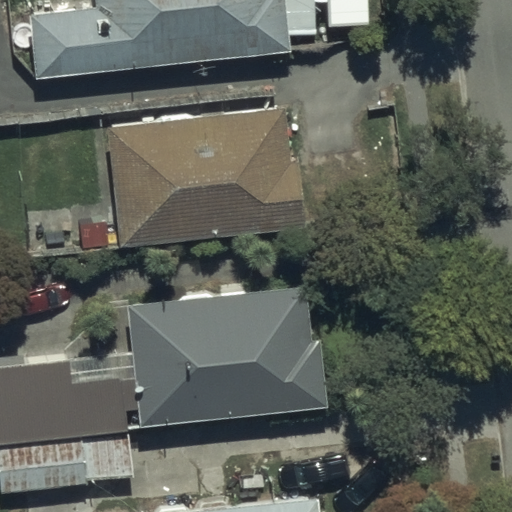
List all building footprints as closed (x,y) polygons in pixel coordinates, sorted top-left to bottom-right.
[(29,0),(35,59),(290,35),(286,0),(29,0)] [(283,89),(105,107),(118,230),(306,211),(299,141),(289,142),(283,89)] [(304,266),(127,285),(136,357),(143,409),(328,388),(320,320),(310,321),(304,266)] [(70,341),(0,349),(0,426),(143,409),(136,357),(73,365),(70,341)] [(132,419),(0,435),(0,482),(138,465),(132,419)] [(318,511),(315,478),(79,503),(80,511),(318,511)]
